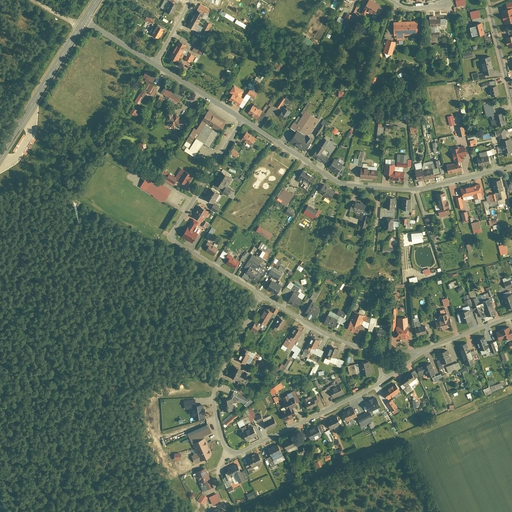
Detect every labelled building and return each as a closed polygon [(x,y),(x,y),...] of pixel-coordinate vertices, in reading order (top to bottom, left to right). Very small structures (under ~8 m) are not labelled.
[(379,4),(371,0),(368,0),(363,9),(373,15),(379,4)] [(180,6),(170,1),(165,11),(174,16),(180,6)] [(472,12),(474,19),(483,17),(481,9),(472,12)] [(197,10),(188,27),(196,31),(205,14),(197,10)] [(511,23),(511,10),(502,13),(506,25),(511,23)] [(235,21),(237,18),(227,13),(226,17),(235,21)] [(343,21),(349,24),(353,15),(346,13),(343,21)] [(148,15),(145,20),(154,25),(157,21),(148,15)] [(430,19),(430,27),(442,27),(442,19),(430,19)] [(207,21),(203,29),(209,32),(213,25),(207,21)] [(393,23),(394,37),(418,36),(418,21),(393,23)] [(476,36),(484,34),(481,24),(473,26),(474,27),(470,28),(472,36),(476,35),(476,36)] [(153,36),(160,40),(166,30),(159,26),(153,36)] [(383,52),(392,55),(396,42),(387,39),(383,52)] [(179,41),(170,57),(178,62),(188,46),(179,41)] [(197,44),(193,52),(198,54),(202,47),(197,44)] [(189,53),(186,60),(192,63),(196,56),(189,53)] [(482,59),(486,75),(495,73),(492,57),(482,59)] [(148,71),(142,78),(152,85),(157,78),(148,71)] [(222,80),(228,82),(231,77),(225,74),(222,80)] [(472,76),(473,82),(485,80),(484,74),(472,76)] [(170,85),(163,95),(178,105),(185,95),(170,85)] [(235,86),(231,92),(241,99),(245,92),(235,86)] [(490,88),(492,98),(501,96),(499,87),(490,88)] [(247,96),(254,101),(258,95),(251,90),(247,96)] [(244,102),(234,95),(230,102),(240,108),(244,102)] [(285,100),(285,101),(289,104),(293,99),(289,95),(285,100)] [(276,106),(279,108),(285,101),(285,100),(282,98),(276,106)] [(484,105),(487,117),(496,115),(494,103),(484,105)] [(254,105),(248,113),(258,120),(264,112),(254,105)] [(134,107),(131,113),(138,117),(141,111),(134,107)] [(285,108),(280,116),(288,120),(292,112),(285,108)] [(294,125),(310,137),(320,122),(304,111),(294,125)] [(173,113),(166,123),(177,131),(184,121),(173,113)] [(209,113),(204,121),(222,133),(227,124),(209,113)] [(506,114),(495,116),(497,127),(508,125),(506,114)] [(207,124),(198,139),(212,148),(221,133),(207,124)] [(315,134),(319,136),(325,126),(321,124),(315,134)] [(456,128),(458,138),(468,136),(465,126),(456,128)] [(241,139),(251,145),(256,137),(246,131),(241,139)] [(500,141),(507,140),(505,131),(498,132),(500,141)] [(297,132),(290,142),(305,152),(312,142),(297,132)] [(511,139),(502,141),(505,154),(511,152),(511,139)] [(196,158),(205,144),(197,140),(189,154),(196,158)] [(452,148),(455,163),(465,161),(462,146),(452,148)] [(237,158),(240,153),(233,148),(230,153),(237,158)] [(319,148),(313,156),(324,165),(330,157),(319,148)] [(477,159),(479,168),(490,166),(489,157),(477,159)] [(336,159),(329,168),(337,175),(344,165),(336,159)] [(390,172),(394,172),(394,163),(385,163),(384,172),(390,172)] [(447,166),(449,175),(462,172),(460,163),(447,166)] [(361,168),(360,179),(379,180),(380,169),(361,168)] [(416,171),(418,183),(427,181),(425,169),(416,171)] [(310,187),(315,179),(303,170),(297,178),(310,187)] [(434,170),(426,171),(427,181),(436,179),(434,170)] [(186,171),(180,181),(188,185),(194,175),(186,171)] [(230,177),(220,171),(213,182),(223,189),(224,186),(230,177)] [(390,172),(390,181),(405,182),(406,173),(394,172),(390,172)] [(149,175),(141,188),(165,204),(173,191),(149,175)] [(168,176),(164,181),(173,188),(177,182),(168,176)] [(501,191),(504,190),(501,179),(492,181),(495,192),(501,191)] [(330,199),(336,192),(324,184),(319,191),(330,199)] [(479,184),(460,189),(463,197),(473,194),(474,199),(483,197),(479,184)] [(231,191),(224,186),(223,189),(221,191),(228,196),(231,191)] [(214,202),(219,194),(210,187),(203,197),(213,203),(214,202)] [(281,203),(286,206),(294,195),(284,189),(278,198),(282,201),(281,203)] [(449,207),(445,192),(436,194),(440,210),(449,207)] [(490,202),(497,200),(495,193),(489,195),(490,202)] [(394,209),(395,197),(386,197),(385,208),(394,209)] [(411,210),(411,199),(401,198),(401,209),(411,210)] [(353,210),(364,213),(366,203),(355,200),(353,210)] [(220,206),(214,202),(213,203),(210,208),(216,212),(220,206)] [(209,212),(199,205),(192,215),(203,222),(209,212)] [(314,218),(318,211),(309,205),(305,212),(314,218)] [(291,216),(294,211),(288,207),(285,212),(291,216)] [(394,219),(394,209),(385,208),(380,207),(379,218),(384,218),(394,219)] [(451,214),(449,207),(440,210),(438,210),(440,217),(451,214)] [(360,226),(367,228),(370,216),(363,214),(360,226)] [(394,219),(384,218),(383,229),(393,230),(394,219)] [(198,222),(193,219),(181,236),(191,243),(197,233),(193,230),(198,222)] [(474,234),(482,232),(479,220),(471,223),(474,234)] [(256,232),(270,240),(273,234),(259,226),(256,232)] [(206,236),(209,238),(214,231),(211,229),(206,236)] [(425,242),(425,232),(414,233),(414,243),(425,242)] [(206,250),(214,255),(218,248),(210,243),(208,247),(206,250)] [(501,255),(508,253),(505,243),(498,245),(501,255)] [(220,255),(225,258),(228,254),(228,253),(223,250),(220,255)] [(249,260),(258,266),(262,259),(253,254),(249,260)] [(226,263),(235,268),(239,260),(231,255),(228,260),(226,263)] [(244,275),(256,282),(261,273),(249,266),(244,275)] [(268,275),(277,280),(282,272),(273,267),(268,275)] [(272,279),(266,289),(277,295),(282,285),(272,279)] [(294,292),(298,294),(302,288),(290,281),(286,287),(294,292)] [(457,289),(460,294),(465,290),(462,286),(457,289)] [(310,298),(314,301),(318,293),(314,291),(310,298)] [(288,302),(297,308),(303,297),(298,294),(294,292),(288,302)] [(477,297),(479,302),(490,298),(489,296),(487,292),(477,296),(477,297)] [(511,292),(502,296),(507,308),(511,305),(511,292)] [(442,299),(444,306),(450,304),(448,297),(442,299)] [(475,312),(479,311),(476,303),(479,302),(477,297),(471,299),(472,302),(474,309),(475,312)] [(479,311),(481,318),(496,312),(490,298),(479,302),(476,303),(479,311)] [(306,313),(314,317),(320,308),(311,303),(306,313)] [(266,325),(273,313),(265,308),(257,320),(266,325)] [(340,316),(343,318),(346,313),(340,309),(337,314),(340,316)] [(420,311),(423,323),(430,321),(427,309),(420,311)] [(459,312),(462,323),(472,320),(469,309),(459,312)] [(346,329),(358,333),(364,315),(353,311),(346,329)] [(435,321),(438,330),(452,326),(448,312),(438,315),(440,320),(435,321)] [(323,322),(334,328),(337,322),(338,320),(327,314),(323,322)] [(287,320),(278,316),(274,325),(282,329),(287,320)] [(338,320),(337,322),(342,325),(346,319),(343,318),(340,316),(338,320)] [(396,327),(397,339),(409,338),(407,317),(398,318),(398,327),(396,327)] [(415,327),(421,326),(419,317),(413,318),(415,327)] [(255,333),(260,326),(254,323),(250,330),(255,333)] [(415,327),(418,336),(427,334),(425,325),(421,326),(415,327)] [(283,344),(291,349),(302,331),(294,326),(283,344)] [(375,326),(374,335),(384,337),(386,327),(375,326)] [(496,331),(500,341),(511,336),(511,333),(509,326),(496,331)] [(476,339),(480,350),(489,346),(484,335),(476,339)] [(312,347),(316,349),(316,348),(320,341),(311,336),(306,347),(310,350),(312,347)] [(458,345),(466,365),(475,362),(468,342),(458,345)] [(339,349),(330,345),(326,357),(335,361),(336,358),(339,349)] [(316,349),(312,347),(310,350),(310,351),(321,357),(324,351),(316,348),(316,349)] [(251,352),(243,348),(237,360),(245,364),(251,352)] [(437,353),(441,363),(452,359),(448,349),(437,353)] [(344,361),(336,358),(335,361),(334,364),(342,367),(344,361)] [(282,369),(287,371),(293,361),(288,359),(282,369)] [(361,375),(372,373),(370,361),(358,363),(360,372),(361,375)] [(435,373),(431,362),(417,368),(420,374),(425,372),(427,377),(435,373)] [(459,362),(446,366),(448,372),(460,367),(459,362)] [(360,372),(358,363),(348,365),(350,374),(360,372)] [(228,376),(237,381),(243,370),(233,365),(228,376)] [(243,377),(248,380),(251,373),(246,371),(243,377)] [(412,372),(401,379),(405,386),(409,384),(416,379),(416,378),(412,372)] [(441,374),(432,378),(434,382),(443,378),(441,374)] [(490,387),(492,392),(504,387),(502,382),(490,387)] [(239,383),(236,390),(244,393),(247,386),(239,383)] [(270,389),(273,394),(284,388),(281,383),(270,389)] [(382,392),(388,400),(401,391),(395,383),(382,392)] [(329,389),(334,398),(344,393),(339,384),(329,389)] [(413,390),(409,384),(405,386),(403,388),(407,393),(413,390)] [(328,405),(335,402),(329,389),(322,392),(326,399),(325,400),(328,405)] [(293,397),(296,403),(300,401),(295,390),(291,392),(293,397)] [(232,398),(233,403),(237,402),(237,400),(244,403),(248,401),(249,398),(233,391),(230,399),(232,398)] [(282,397),(288,410),(293,407),(297,405),(296,403),(293,397),(290,398),(288,394),(282,397)] [(369,411),(369,412),(381,407),(376,397),(365,402),(369,411)] [(230,399),(221,400),(223,412),(234,410),(233,403),(232,398),(230,399)] [(304,402),(308,410),(316,406),(312,398),(304,402)] [(392,411),(398,407),(392,400),(387,404),(392,411)] [(194,420),(206,418),(204,405),(193,407),(194,420)] [(342,412),(346,422),(357,417),(358,416),(354,406),(342,412)] [(282,413),(286,421),(297,415),(293,407),(288,410),(282,413)] [(363,414),(368,424),(374,421),(369,412),(369,411),(363,414)] [(225,423),(228,426),(239,415),(237,413),(225,423)] [(237,421),(239,426),(254,420),(251,414),(237,421)] [(255,417),(258,422),(263,419),(261,414),(255,417)] [(326,420),(331,429),(342,424),(337,414),(326,420)] [(358,416),(357,417),(362,427),(368,424),(363,414),(358,416)] [(263,422),(268,430),(277,425),(273,417),(263,422)] [(192,456),(195,464),(211,458),(212,453),(204,436),(212,433),(208,424),(188,434),(192,445),(193,444),(197,454),(192,456)] [(306,429),(311,439),(322,434),(317,424),(306,429)] [(242,431),(247,441),(257,436),(253,425),(242,431)] [(334,440),(329,429),(325,432),(330,442),(334,440)] [(283,441),(288,452),(298,448),(293,437),(283,441)] [(278,444),(268,448),(272,456),(273,460),(283,455),(278,444)] [(250,462),(253,467),(263,462),(258,453),(248,458),(250,462)] [(273,460),(272,456),(267,458),(272,467),(276,465),(273,460)] [(238,482),(248,477),(244,469),(240,471),(236,464),(226,469),(230,477),(235,475),(238,482)] [(210,478),(205,468),(193,473),(198,483),(204,480),(210,478)] [(210,478),(204,480),(208,490),(214,487),(210,478)] [(246,494),(249,500),(256,497),(253,491),(246,494)] [(209,497),(212,505),(221,501),(218,493),(209,497)] [(204,505),(208,498),(201,494),(198,501),(204,505)]
